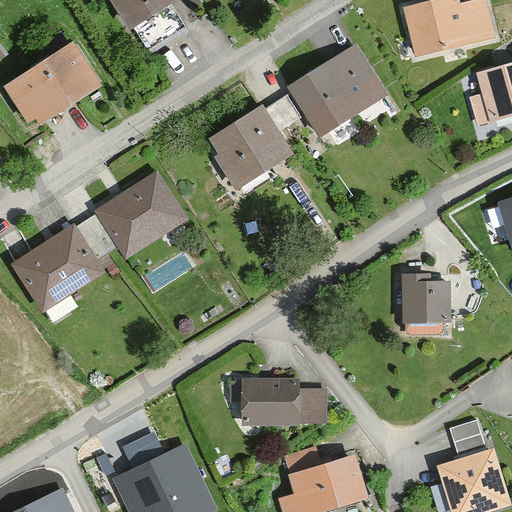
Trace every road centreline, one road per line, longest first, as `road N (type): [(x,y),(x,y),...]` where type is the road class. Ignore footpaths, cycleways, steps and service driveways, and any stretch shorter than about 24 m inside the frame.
road 1 (residential): [(511,164),(0,477)]
road 2 (residential): [(332,0),(1,216)]
